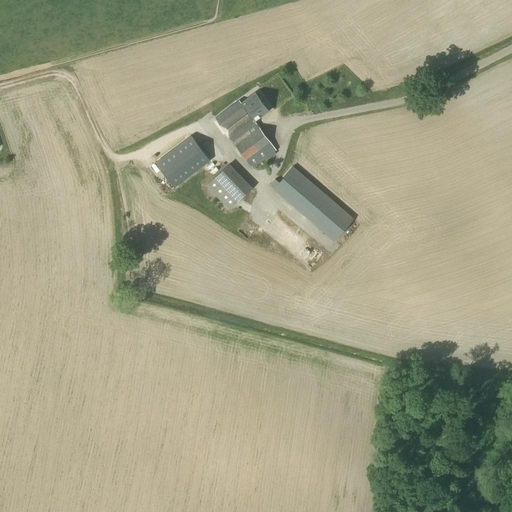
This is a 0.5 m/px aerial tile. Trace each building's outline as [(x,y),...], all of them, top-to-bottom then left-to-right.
[(268,111),(255,93),(241,103),(239,100),(215,118),(232,140),(252,169),(276,151),(254,121),(268,111)] [(174,188),(210,161),(191,135),(155,162),(174,188)] [(228,210),(252,188),(229,163),(205,185),(228,210)] [(334,241),(353,218),(292,167),(273,190),(334,241)] [(275,179),(269,186),(273,189),(278,183),(279,183),(275,179)]
